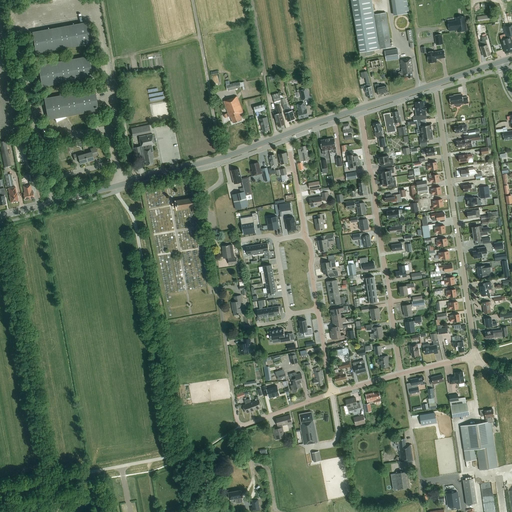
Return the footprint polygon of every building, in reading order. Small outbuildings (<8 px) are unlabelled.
[(351,0),(354,18),(360,59),(366,58),(365,51),(371,50),(372,54),(375,53),(374,50),(391,47),(386,13),(375,14),(379,44),(374,15),(371,0),(351,0)] [(392,0),(395,15),(410,13),(408,0),(392,0)] [(456,21),(448,22),(449,31),(457,30),(457,32),(467,31),(465,16),(455,17),(456,21)] [(511,20),(511,16),(507,17),(508,23),(509,25),(503,27),(506,38),(501,40),(505,53),(511,50),(511,42),(510,37),(511,36),(511,20)] [(87,22),(32,32),(36,53),(91,44),(87,22)] [(487,45),(485,40),(487,39),(486,33),(482,35),(483,37),(481,37),(483,41),(479,42),(481,47),(480,47),(481,48),(480,48),(482,53),(482,52),(483,56),(485,57),(490,55),(487,45)] [(397,49),(385,51),(386,61),(399,59),(397,49)] [(444,51),(435,52),(435,51),(427,52),(429,63),(436,62),(436,59),(438,58),(438,59),(445,57),(444,51)] [(89,56),(38,65),(42,86),(92,77),(89,56)] [(412,72),(414,72),(412,59),(400,61),(402,72),(398,72),(398,76),(402,75),(402,76),(408,76),(409,78),(413,78),(412,72)] [(381,66),(379,60),(371,62),(372,68),(381,66)] [(228,91),(237,88),(237,87),(240,87),(239,83),(236,83),(230,84),(229,80),(225,81),(226,85),(228,91)] [(370,84),(364,85),(366,93),(368,98),(374,97),(371,86),(370,84)] [(379,87),(378,84),(375,85),(377,94),(381,93),(381,94),(384,94),(384,93),(388,92),(386,86),(379,87)] [(307,88),(300,90),(302,100),(310,98),(307,88)] [(94,89),(44,98),(48,120),(98,110),(94,89)] [(449,97),(451,105),(455,104),(455,106),(457,107),(460,106),(461,105),(469,103),(468,97),(463,98),(462,94),(456,95),(456,96),(449,97)] [(239,114),(243,112),(237,96),(224,101),(228,114),(227,114),(227,113),(223,115),(225,118),(228,117),(229,116),(229,117),(231,117),(233,123),(242,120),(239,114)] [(281,103),(279,96),(273,98),(276,105),(281,103)] [(427,119),(426,115),(425,110),(427,110),(426,106),(424,107),(423,101),(415,102),(416,108),(414,108),(416,116),(413,116),(413,120),(427,119)] [(264,103),(254,106),(255,113),(256,112),(255,111),(258,111),(259,112),(266,110),(264,103)] [(299,118),(308,116),(307,109),(306,110),(304,103),(297,105),(298,112),(299,118)] [(274,115),(275,118),(278,126),(285,124),(281,113),(282,113),(279,105),(275,106),(278,114),(274,115)] [(285,113),(288,122),(295,119),(292,111),(291,111),(290,108),(284,110),(285,113)] [(397,123),(401,122),(400,118),(398,111),(392,112),(393,116),(391,117),(390,113),(383,114),(387,133),(396,131),(395,125),(397,125),(397,123)] [(267,125),(268,124),(267,117),(260,119),(263,132),(269,130),(267,125)] [(422,133),(432,132),(431,125),(425,126),(424,119),(417,120),(418,130),(421,129),(422,133)] [(382,135),(382,134),(381,131),(382,130),(380,122),(373,125),(376,132),(374,133),(376,137),(382,135)] [(343,133),(353,132),(352,128),(350,128),(349,123),(342,124),(343,129),(343,133)] [(150,132),(149,125),(131,129),(133,136),(150,132)] [(458,125),(458,126),(454,127),(455,133),(467,131),(466,125),(462,125),(458,125)] [(511,130),(503,132),(502,132),(503,138),(511,137),(511,130)] [(433,139),(432,132),(422,133),(422,137),(419,138),(420,143),(428,142),(427,139),(433,139)] [(154,145),(154,142),(155,142),(156,141),(155,138),(154,137),(153,138),(152,134),(139,137),(141,146),(133,148),(134,157),(141,155),(141,158),(143,158),(144,162),(145,161),(146,166),(154,164),(153,159),(154,158),(152,152),(153,152),(152,146),(154,145)] [(464,136),(465,140),(456,141),(457,148),(465,147),(466,148),(472,147),(471,141),(480,139),(479,134),(464,136)] [(328,139),(329,150),(333,150),(333,153),(337,153),(334,138),(329,139),(328,139)] [(329,150),(328,139),(326,139),(326,140),(321,140),(323,155),(326,154),(326,151),(329,150)] [(11,166),(5,141),(0,142),(0,147),(4,167),(11,166)] [(300,161),(310,160),(308,151),(307,151),(305,146),(301,147),(301,149),(298,149),(300,161)] [(91,152),(84,154),(87,162),(94,160),(93,156),(97,155),(95,147),(90,149),(91,152)] [(286,152),(286,153),(285,152),(283,152),(282,153),(279,154),(281,164),(288,163),(286,152)] [(347,153),(349,162),(359,160),(358,155),(354,156),(353,152),(347,153)] [(80,164),(87,162),(84,154),(78,156),(77,154),(73,155),(75,161),(79,160),(80,164)] [(271,166),(276,165),(278,165),(276,159),(275,154),(270,155),(270,157),(269,158),(271,166)] [(472,158),(471,154),(459,156),(460,162),(468,161),(468,158),(472,158)] [(386,166),(394,165),(393,159),(389,160),(389,156),(378,157),(379,164),(385,163),(386,166)] [(359,165),(359,160),(349,162),(350,171),(356,170),(356,165),(359,165)] [(252,176),(262,173),(261,169),(260,169),(259,162),(251,164),(253,171),(251,171),(252,176)] [(431,170),(438,169),(436,162),(430,163),(427,164),(427,170),(430,169),(431,170)] [(468,168),(469,169),(461,171),(462,177),(470,176),(472,175),(475,175),(475,174),(478,174),(477,173),(474,169),(473,164),(468,165),(467,165),(468,168)] [(270,180),(267,167),(262,169),(265,182),(270,180)] [(382,179),(392,177),(391,173),(394,173),(393,167),(386,168),(386,171),(381,172),(382,179)] [(241,179),(239,169),(231,171),(234,184),(242,182),(245,192),(232,195),(236,209),(248,206),(246,196),(252,194),(249,177),(241,179)] [(492,171),(477,173),(478,174),(475,174),(476,179),(480,178),(480,180),(484,179),(484,178),(494,176),(493,172),(492,172),(492,171)] [(4,175),(7,187),(13,186),(11,173),(4,175)] [(393,181),(392,177),(382,179),(383,186),(389,185),(389,188),(396,186),(396,181),(393,181)] [(319,181),(308,183),(310,189),(320,188),(319,181)] [(359,183),(360,189),(359,189),(360,195),(367,194),(366,188),(365,182),(359,183)] [(32,191),(31,191),(30,185),(24,187),(25,192),(23,193),(25,200),(34,198),(32,191)] [(479,187),(480,195),(490,193),(489,186),(479,187)] [(8,188),(9,195),(11,202),(15,201),(16,202),(17,202),(17,201),(18,201),(15,187),(8,188)] [(433,188),(430,189),(431,190),(430,190),(431,195),(434,195),(441,194),(440,187),(433,188)] [(321,197),(310,199),(311,206),(322,205),(322,201),(329,199),(328,192),(322,193),(323,197),(321,197)] [(344,202),(343,193),(336,195),(337,203),(344,202)] [(385,202),(391,201),(391,202),(397,201),(396,195),(392,195),(391,194),(386,195),(386,197),(385,198),(385,202)] [(177,210),(196,207),(194,197),(175,201),(175,203),(173,203),(173,208),(176,207),(177,210)] [(474,198),(474,197),(467,198),(468,206),(475,205),(477,204),(477,206),(481,205),(481,200),(479,200),(478,197),(476,198),(474,198)] [(442,199),(435,200),(432,201),(433,207),(436,207),(443,206),(442,199)] [(364,203),(356,204),(354,204),(354,202),(346,203),(347,209),(355,208),(355,207),(357,207),(358,214),(366,213),(364,203)] [(410,203),(411,212),(418,211),(417,202),(410,203)] [(289,211),(288,203),(279,204),(281,212),(289,211)] [(388,219),(400,217),(399,214),(402,214),(402,209),(399,210),(399,209),(387,211),(388,219)] [(472,211),(472,212),(467,212),(468,219),(476,218),(476,217),(480,217),(479,210),(475,211),(475,210),(472,211)] [(481,216),(481,220),(499,217),(498,211),(491,212),(491,211),(487,212),(488,215),(481,216)] [(241,223),(243,233),(255,231),(254,224),(258,224),(256,213),(252,214),(253,216),(247,217),(248,222),(241,223)] [(317,214),(318,218),(314,219),(316,230),(325,229),(323,220),(325,219),(324,213),(317,214)] [(437,220),(437,221),(445,219),(444,213),(436,214),(436,213),(431,214),(432,218),(433,221),(437,220)] [(267,219),(269,231),(279,229),(277,217),(267,219)] [(367,219),(357,220),(357,217),(351,218),(351,223),(359,221),(361,230),(369,229),(367,219)] [(290,232),(298,230),(297,226),(298,226),(297,222),(296,222),(296,218),(287,220),(288,224),(290,232)] [(396,234),(400,233),(403,233),(402,225),(399,226),(398,224),(395,224),(395,226),(391,227),(392,228),(389,228),(390,233),(396,232),(396,234)] [(445,226),(437,227),(434,227),(435,233),(438,233),(438,234),(446,232),(445,226)] [(487,232),(473,234),(474,240),(481,239),(481,238),(481,236),(488,235),(487,232)] [(321,236),(322,240),(318,241),(319,246),(320,252),(328,251),(327,247),(328,247),(329,246),(329,241),(334,240),(334,234),(321,236)] [(362,239),(364,247),(371,245),(369,235),(360,237),(359,234),(353,235),(353,240),(362,239)] [(440,246),(448,245),(446,238),(439,240),(436,240),(437,246),(440,246)] [(229,264),(237,264),(236,258),(231,259),(231,257),(232,257),(230,245),(222,246),(223,253),(224,258),(228,257),(229,264)] [(487,252),(486,247),(478,248),(478,251),(473,251),(474,258),(482,257),(482,253),(487,252)] [(442,259),(449,258),(448,251),(441,252),(438,253),(439,259),(442,259)] [(367,257),(360,258),(360,264),(363,263),(364,269),(367,269),(368,270),(370,270),(371,268),(375,268),(374,262),(370,263),(370,262),(367,263),(367,257)] [(322,263),(323,269),(332,267),(336,266),(335,258),(328,259),(329,262),(322,263)] [(348,275),(356,274),(355,264),(348,265),(347,266),(348,275)] [(406,277),(406,275),(408,275),(407,270),(406,270),(405,265),(399,266),(399,271),(396,272),(397,278),(406,277)] [(479,277),(487,276),(487,275),(491,275),(490,265),(485,266),(477,267),(478,274),(479,277)] [(332,270),(332,267),(323,269),(324,274),(331,273),(332,277),(339,276),(338,272),(336,272),(336,270),(332,270)] [(482,296),(483,297),(484,296),(489,295),(488,290),(492,289),(491,282),(482,283),(482,286),(480,286),(481,293),(480,294),(481,295),(482,296)] [(414,283),(411,283),(406,284),(406,286),(400,287),(401,295),(408,294),(407,288),(414,287),(414,283)] [(234,315),(242,314),(240,303),(242,303),(241,295),(234,296),(235,302),(231,302),(232,307),(233,307),(234,315)] [(377,295),(369,296),(364,297),(365,299),(369,298),(370,303),(378,302),(377,295)] [(422,300),(422,299),(413,301),(412,302),(412,304),(403,306),(403,310),(404,310),(405,316),(412,315),(411,307),(425,305),(424,300),(422,300)] [(484,313),(491,312),(490,306),(491,306),(491,301),(483,303),(484,313)] [(451,309),(451,310),(458,309),(457,302),(450,303),(447,303),(448,309),(451,309)] [(343,306),(343,308),(330,310),(332,316),(341,315),(340,311),(347,310),(346,306),(343,306)] [(379,308),(369,310),(368,306),(361,307),(362,312),(370,311),(372,320),(380,319),(379,313),(379,312),(379,308)] [(408,332),(415,331),(413,323),(415,323),(421,322),(421,317),(415,318),(415,321),(414,321),(405,322),(406,326),(407,326),(408,332)] [(496,325),(497,325),(496,321),(492,322),(491,318),(484,319),(486,327),(496,325)] [(299,328),(300,333),(304,332),(305,336),(313,335),(311,328),(308,328),(306,320),(299,321),(300,328),(299,328)] [(348,327),(347,325),(343,325),(333,327),(330,327),(331,333),(340,331),(340,329),(348,327)] [(371,339),(374,338),(383,337),(381,326),(373,328),(374,333),(370,334),(371,339)] [(486,339),(489,338),(489,339),(493,338),(492,338),(503,336),(503,337),(508,336),(506,327),(501,328),(502,330),(493,331),(485,332),(486,339)] [(280,339),(280,342),(291,340),(290,334),(285,334),(284,329),(270,331),(270,334),(269,334),(270,338),(271,338),(271,340),(280,339)] [(340,331),(331,333),(332,339),(345,337),(344,335),(341,335),(340,331)] [(463,340),(462,340),(462,337),(460,337),(459,335),(454,336),(455,341),(453,342),(453,347),(458,346),(459,352),(465,351),(464,345),(464,343),(463,342),(463,340)] [(240,354),(249,353),(248,347),(251,346),(250,338),(243,339),(244,343),(239,344),(240,354)] [(424,355),(434,353),(434,354),(438,353),(436,345),(430,346),(429,343),(422,345),(424,355)] [(412,357),(419,356),(418,344),(409,345),(410,353),(411,353),(412,357)] [(358,350),(359,356),(366,354),(364,347),(360,348),(360,350),(358,350)] [(337,356),(340,369),(351,367),(348,353),(337,356)] [(296,354),(290,356),(292,364),(298,363),(296,354)] [(379,357),(379,360),(377,360),(378,364),(381,364),(382,368),(389,367),(388,360),(389,360),(388,356),(379,357)] [(354,366),(356,374),(367,371),(364,362),(364,360),(353,363),(354,366)] [(278,380),(282,379),(287,377),(284,370),(275,373),(278,380)] [(322,370),(314,372),(316,380),(314,381),(314,384),(318,383),(319,386),(323,385),(322,379),(324,379),(322,370)] [(456,384),(464,382),(463,371),(455,373),(455,376),(449,377),(450,384),(456,383),(456,384)] [(342,372),(334,373),(336,381),(346,379),(345,374),(343,374),(342,372)] [(291,380),(293,385),(291,386),(293,392),(294,392),(296,392),(297,390),(297,389),(302,387),(300,381),(303,380),(301,373),(297,375),(298,378),(291,380)] [(431,377),(433,384),(444,381),(442,375),(431,377)] [(412,386),(413,387),(409,388),(410,393),(410,394),(419,392),(418,385),(421,384),(421,385),(425,384),(423,377),(411,380),(412,386)] [(269,398),(280,395),(277,386),(266,389),(269,398)] [(433,388),(427,389),(430,409),(437,408),(436,403),(435,403),(433,388)] [(381,402),(380,398),(379,392),(374,394),(373,393),(366,394),(368,403),(375,401),(375,404),(381,402)] [(449,396),(450,405),(465,402),(465,398),(458,399),(458,394),(449,396)] [(256,410),(262,408),(259,400),(258,397),(256,398),(257,401),(253,402),(256,410)] [(348,408),(352,406),(353,409),(357,408),(357,409),(361,408),(360,402),(357,403),(355,398),(346,400),(348,408)] [(251,411),(247,399),(244,400),(246,404),(243,405),(246,413),(251,411)] [(250,399),(247,399),(251,411),(256,410),(253,402),(251,403),(250,399)] [(465,402),(450,405),(453,418),(470,415),(467,402),(465,402)] [(493,409),(484,411),(486,422),(490,421),(491,421),(493,420),(492,417),(494,417),(493,409)] [(299,414),(301,424),(300,424),(304,445),(317,442),(312,412),(299,414)] [(436,423),(435,413),(420,415),(421,425),(436,423)] [(273,430),(275,440),(285,438),(282,426),(286,425),(287,426),(289,426),(288,424),(292,423),(290,415),(276,419),(279,429),(273,430)] [(365,423),(363,415),(357,417),(358,419),(354,420),(356,425),(365,423)] [(486,422),(460,426),(466,461),(476,460),(475,449),(477,448),(480,470),(497,468),(490,421),(486,422)] [(399,440),(396,441),(396,445),(398,444),(401,462),(414,461),(412,445),(412,444),(406,445),(405,439),(399,439),(399,440)] [(319,451),(312,453),(314,462),(321,461),(319,451)] [(395,474),(398,489),(410,488),(407,472),(399,473),(399,471),(396,472),(396,473),(395,474)] [(474,478),(463,480),(467,505),(478,503),(474,478)] [(230,499),(235,499),(235,503),(236,503),(243,502),(242,497),(241,490),(229,493),(230,499)] [(451,494),(446,494),(447,502),(448,501),(449,506),(451,506),(452,509),(456,509),(460,508),(459,501),(458,501),(457,492),(451,493),(451,494)] [(251,511),(252,511),(260,511),(258,499),(251,501),(253,507),(251,508),(251,511)]
